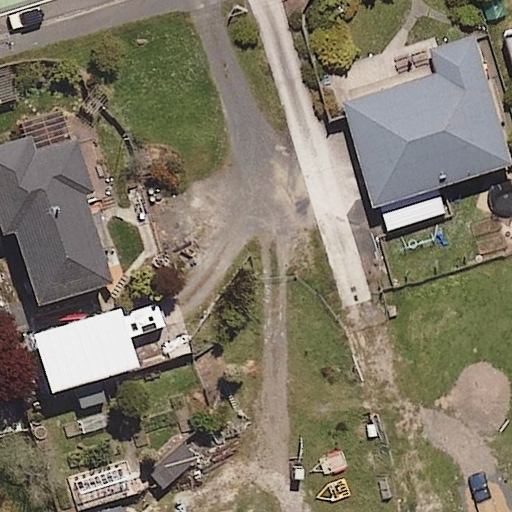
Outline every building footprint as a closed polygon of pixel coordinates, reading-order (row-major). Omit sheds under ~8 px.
[(379,189),(511,146),(511,131),(476,20),(430,34),(437,56),(370,77),(363,57),(340,65),(379,189)] [(81,178),(89,176),(66,102),(23,116),(26,125),(0,133),(0,217),(8,215),(33,293),(110,269),(81,178)] [(36,386),(100,368),(85,314),(21,333),(36,386)] [(181,427),(133,469),(151,490),(200,449),(181,427)] [(76,499),(134,484),(126,453),(68,469),(76,499)] [(112,511),(110,503),(80,511),(112,511)]
